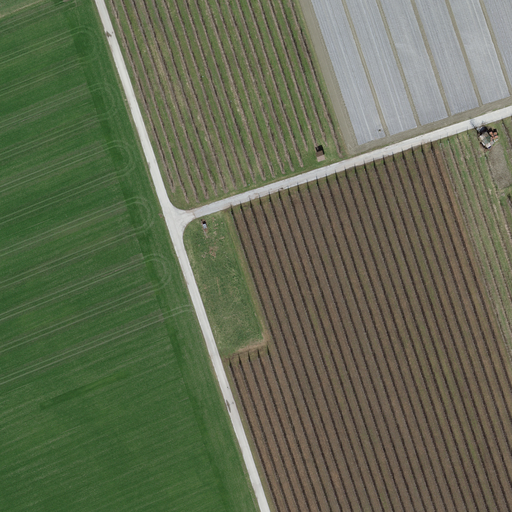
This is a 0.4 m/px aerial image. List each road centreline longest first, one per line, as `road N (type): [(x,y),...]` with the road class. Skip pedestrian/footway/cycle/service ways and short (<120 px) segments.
road 1 (track): [(263,511),(97,0)]
road 2 (track): [(511,111),(169,222)]
